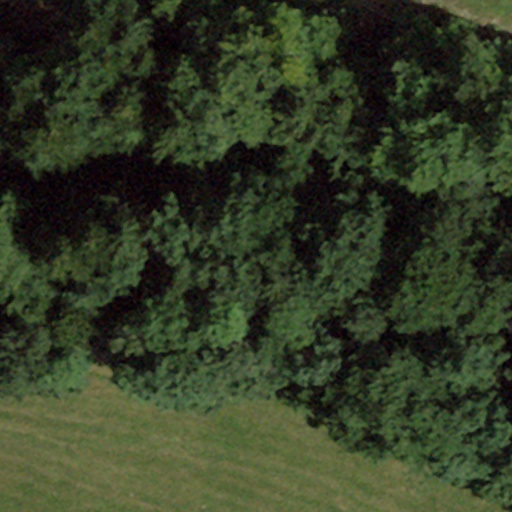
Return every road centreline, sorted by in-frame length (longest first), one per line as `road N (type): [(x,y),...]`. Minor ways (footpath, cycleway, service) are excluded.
road 1 (track): [(0,313),(124,336),(511,469)]
road 2 (track): [(511,178),(403,159),(0,141)]
